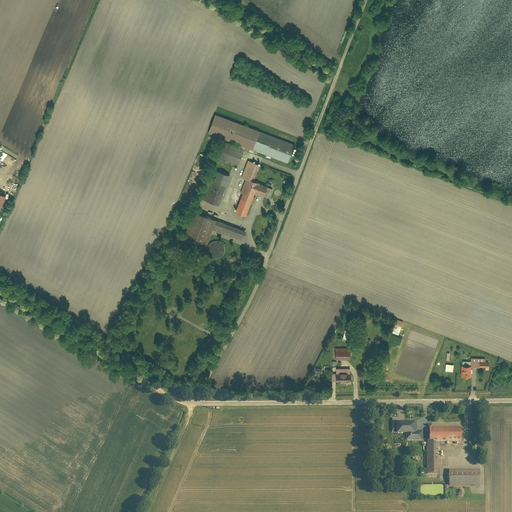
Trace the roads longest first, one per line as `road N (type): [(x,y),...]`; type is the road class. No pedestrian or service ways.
road 1 (unclassified): [(192,403),(261,272),(365,0)]
road 2 (unclassified): [(511,401),(192,403)]
road 3 (unclassified): [(192,403),(0,293)]
road 4 (track): [(140,511),(192,403)]
